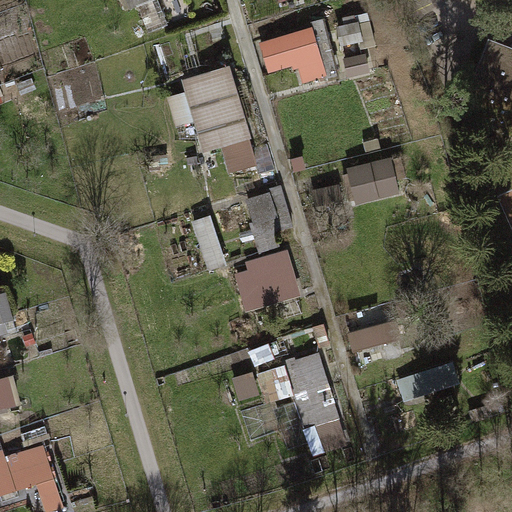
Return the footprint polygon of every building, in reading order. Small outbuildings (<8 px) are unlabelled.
[(125,0),(130,11),(159,0),(125,0)] [(309,26),(261,39),(271,70),(318,56),(309,26)] [(457,114),(511,134),(511,50),(485,40),(457,114)] [(225,71),(187,83),(191,96),(206,147),(244,135),(225,71)] [(392,157),(347,167),(354,199),(399,189),(392,157)] [(263,251),(281,246),(277,233),(297,227),(284,186),(246,198),(263,251)] [(318,208),(345,205),(343,186),(315,189),(318,208)] [(212,217),(195,223),(212,272),(230,266),(212,217)] [(287,250),(246,263),(248,271),(235,275),(245,311),(300,294),(287,250)] [(0,337),(17,333),(6,292),(0,293),(0,337)] [(348,335),(354,354),(406,339),(400,320),(348,335)] [(307,429),(340,419),(319,353),(286,363),(307,429)] [(454,363),(397,381),(404,403),(460,385),(454,363)] [(267,406),(295,398),(285,367),(257,375),(267,406)] [(239,401),(259,395),(252,373),(233,379),(239,401)] [(0,409),(22,403),(14,377),(0,380),(0,409)] [(303,431),(312,458),(354,445),(345,418),(303,431)] [(6,458),(17,492),(37,485),(54,479),(42,446),(6,458)] [(0,497),(17,492),(6,458),(4,452),(0,452),(0,497)] [(286,483),(306,477),(300,459),(280,465),(286,483)] [(324,472),(319,459),(309,462),(313,475),(324,472)] [(53,511),(64,508),(54,479),(37,485),(46,511),(53,511)]
